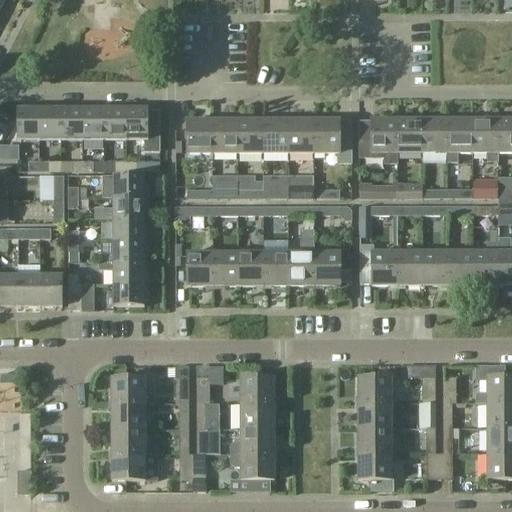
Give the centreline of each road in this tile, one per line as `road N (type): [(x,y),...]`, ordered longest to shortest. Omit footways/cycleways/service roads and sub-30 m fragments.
road 1 (residential): [(0,93),(511,94)]
road 2 (residential): [(72,353),(511,347)]
road 3 (residential): [(72,353),(74,489),(87,511)]
